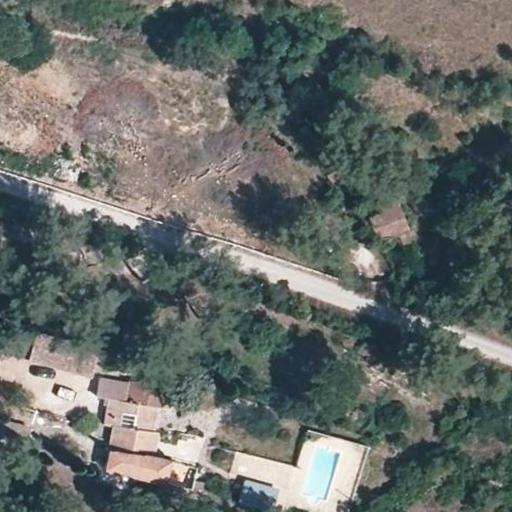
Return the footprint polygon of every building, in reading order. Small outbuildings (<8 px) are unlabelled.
[(8,91),(0,117),(0,146),(46,160),(61,106),(8,91)] [(303,124),(293,132),(304,145),(313,137),(303,124)] [(334,154),(319,164),(338,192),(353,182),(334,154)] [(379,212),(367,217),(375,240),(406,229),(395,199),(377,204),(379,212)] [(30,324),(20,356),(86,376),(96,344),(30,324)] [(107,398),(102,425),(111,427),(104,471),(191,491),(195,466),(154,458),(158,434),(152,433),(157,408),(163,409),(167,388),(126,380),(122,402),(107,398)] [(177,444),(175,456),(197,459),(198,447),(177,444)]
